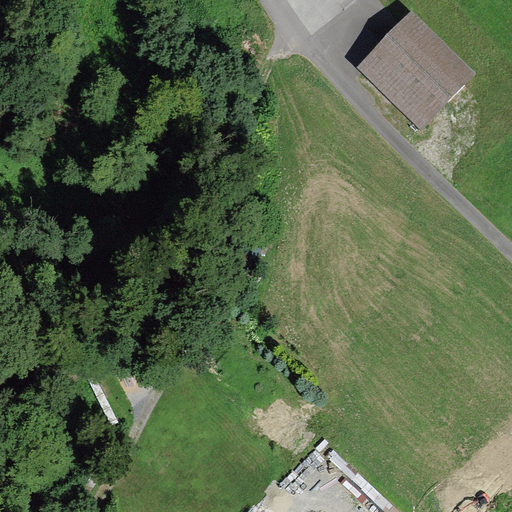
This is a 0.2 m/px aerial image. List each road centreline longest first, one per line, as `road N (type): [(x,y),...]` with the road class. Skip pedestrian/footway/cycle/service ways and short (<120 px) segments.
road 1 (track): [(86,511),(163,386),(222,226),(243,123),(277,48),(297,30)]
road 2 (track): [(511,251),(305,45),(279,0)]
